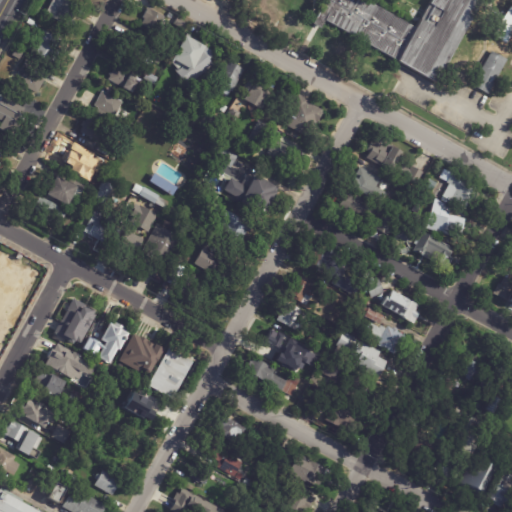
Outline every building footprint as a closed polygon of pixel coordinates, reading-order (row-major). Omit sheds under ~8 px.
[(78,9),(75,14),(74,13),(70,19),(74,21),(70,28),(44,13),(51,0),(63,0),(78,8),(78,9)] [(476,0),(480,2),(436,83),(316,16),(325,0),(476,0)] [(511,28),(503,43),(489,34),(511,1),(511,28)] [(163,19),(158,28),(155,26),(151,33),(140,26),(144,19),(141,18),(147,7),(164,17),(163,19)] [(29,19),(35,22),(32,27),(26,23),(29,19)] [(59,40),(55,49),(58,51),(51,64),(28,51),(40,29),(59,40)] [(183,37),(199,47),(200,45),(211,52),(206,60),(211,65),(184,86),(171,70),(173,69),(166,62),(164,61),(179,35),(183,37)] [(160,59),(157,65),(151,62),(149,67),(123,53),(124,51),(121,50),(128,37),(157,52),(155,57),(160,59)] [(469,85),(489,51),(504,59),(485,93),(469,85)] [(44,71),(40,78),(43,79),(36,93),(17,82),(22,72),(19,70),(26,59),(45,70),(44,71)] [(243,71),(230,93),(229,93),(226,97),(214,90),(217,84),(214,82),(226,62),(243,71)] [(133,69),(130,74),(135,77),(133,80),(136,82),(130,94),(106,80),(110,72),(114,74),(119,65),(123,67),(125,64),(133,69)] [(257,77),(273,87),(258,110),(241,100),(246,92),(240,88),(248,75),(254,78),(255,76),(257,77)] [(116,108),(112,115),(129,124),(125,131),(92,113),(95,107),(91,105),(99,90),(120,102),(116,108)] [(296,94),(309,101),(308,103),(321,111),(305,138),(278,122),(295,93),(296,94)] [(0,97),(20,109),(14,119),(7,115),(0,128),(0,97)] [(227,107),(224,113),(218,110),(221,104),(227,107)] [(230,108),(237,112),(231,124),(222,119),(229,108),(230,108)] [(79,132),(81,127),(79,125),(82,120),(84,121),(87,116),(106,127),(98,142),(79,132)] [(277,132),(273,138),(263,132),(254,148),(243,142),(255,120),(277,132)] [(7,147),(6,150),(2,148),(0,151),(0,138),(10,144),(7,147)] [(405,167),(399,177),(367,157),(369,153),(366,151),(371,143),(374,145),(378,138),(401,152),(395,161),(405,167)] [(273,139),(295,152),(290,161),(286,158),(282,165),(263,154),(272,139),(273,139)] [(69,163),(64,160),(72,146),(89,155),(90,153),(95,155),(87,170),(79,166),(78,168),(69,163)] [(181,154),(175,151),(178,146),(184,150),(181,154)] [(234,157),(228,167),(213,159),(219,147),(234,155),(234,157)] [(411,167),(421,173),(414,186),(402,179),(409,166),(411,167)] [(471,192),(462,210),(438,197),(445,184),(443,183),(443,181),(437,178),(441,170),(460,180),(457,185),(471,192)] [(358,174),(375,183),(373,187),(385,193),(379,205),(344,187),(348,178),(352,180),(355,173),(358,174)] [(170,184),(153,174),(149,181),(165,192),(170,184)] [(87,175),(98,180),(95,188),(83,183),(87,175)] [(271,187),(269,190),(272,192),(259,213),(223,190),(230,179),(243,187),(251,175),(271,187)] [(70,177),(84,185),(76,201),(67,197),(62,206),(41,195),(51,177),(66,185),(70,177)] [(422,187),(427,178),(434,183),(429,191),(422,187)] [(396,179),(411,187),(404,199),(389,191),(396,179)] [(99,204),(92,200),(101,180),(114,187),(104,206),(99,204)] [(167,203),(164,209),(131,191),(135,184),(168,202),(167,203)] [(365,224),(334,207),(344,190),(358,197),(357,198),(374,207),(365,224)] [(55,230),(28,215),(38,196),(66,212),(56,230),(55,230)] [(463,220),(457,239),(428,231),(430,222),(427,221),(432,203),(447,207),(445,215),(463,220)] [(147,233),(157,215),(136,204),(126,221),(147,233)] [(174,206),(181,212),(178,216),(171,211),(174,206)] [(230,214),(253,226),(240,249),(218,238),(224,228),(207,220),(214,206),(230,214)] [(78,207),(83,210),(79,218),(74,215),(78,207)] [(95,209),(116,221),(102,245),(80,233),(94,208),(95,209)] [(381,234),(372,228),(380,213),(394,221),(385,236),(381,234)] [(409,229),(411,230),(403,244),(390,237),(398,223),(409,229)] [(163,267),(158,265),(151,278),(136,268),(143,256),(139,253),(155,225),(179,238),(163,267)] [(120,254),(115,251),(128,230),(144,240),(131,261),(120,254)] [(444,269),(409,251),(419,232),(449,248),(444,256),(449,259),(444,269)] [(322,252),(328,256),(318,274),(303,265),(307,258),(305,257),(312,246),(322,252)] [(0,248),(40,270),(0,344),(0,248)] [(237,258),(226,281),(192,264),(199,248),(214,255),(218,248),(237,258)] [(175,287),(182,267),(174,264),(167,284),(175,287)] [(511,274),(511,307),(490,295),(496,284),(498,284),(505,271),(511,274)] [(191,293),(191,294),(196,297),(191,306),(172,295),(177,286),(179,287),(188,273),(199,280),(191,293)] [(286,283),(287,281),(291,282),(293,277),(313,287),(305,306),(290,298),(290,297),(284,294),(287,289),(284,287),(286,283)] [(377,281),(381,293),(367,298),(363,284),(376,279),(377,281)] [(418,311),(413,321),(381,303),(385,295),(387,296),(391,289),(415,302),(416,300),(421,303),(418,309),(419,310),(418,311)] [(91,319),(76,344),(71,341),(69,345),(50,333),(63,311),(62,311),(70,299),(83,307),(84,306),(92,311),(91,314),(93,316),(91,319)] [(275,312),(277,307),(279,309),(283,302),(305,314),(296,332),(272,320),(275,314),(274,313),(275,312)] [(381,316),(377,324),(357,314),(361,306),(381,316)] [(112,324),(126,331),(123,337),(122,336),(113,352),(111,350),(109,354),(111,355),(108,361),(105,360),(102,366),(90,359),(90,358),(77,351),(84,338),(98,346),(98,344),(93,341),(103,324),(106,326),(108,321),(112,324)] [(390,328),(391,327),(395,330),(394,332),(403,337),(401,342),(399,341),(391,355),(373,345),(375,343),(369,340),(370,338),(360,332),(366,322),(377,328),(378,326),(383,329),(384,326),(389,329),(390,328)] [(278,349),(276,349),(273,355),(255,346),(262,333),(265,335),(267,330),(288,341),(285,347),(281,344),(278,349)] [(356,341),(378,352),(375,357),(385,362),(375,380),(351,367),(355,359),(332,347),(341,331),(345,334),(345,335),(356,341)] [(136,334),(141,336),(148,339),(147,341),(162,349),(149,373),(140,368),(138,371),(120,360),(135,333),(136,334)] [(308,336),(321,342),(317,349),(305,343),(308,336)] [(311,367),(316,354),(285,342),(276,363),(300,372),(303,364),(311,367)] [(76,356),(67,371),(46,360),(46,359),(43,357),(45,352),(43,351),(48,343),(52,345),(53,343),(76,356)] [(175,384),(170,391),(152,381),(168,352),(187,363),(175,384)] [(268,367),(273,369),(271,374),(286,381),(290,374),(300,380),(291,397),(245,373),(248,366),(246,365),(248,361),(251,362),(252,358),(268,367)] [(331,380),(315,373),(320,361),(336,368),(331,380)] [(471,361),(474,363),(473,365),(479,369),(472,381),(460,373),(467,362),(468,363),(470,361),(471,361)] [(289,373),(295,362),(305,368),(299,378),(289,373)] [(64,382),(55,398),(33,386),(43,369),(51,374),(64,382)] [(366,401),(338,387),(345,372),(361,379),(360,382),(372,388),(366,401)] [(442,384),(447,376),(455,380),(455,382),(459,384),(453,394),(440,387),(442,384)] [(157,406),(130,393),(123,409),(149,422),(157,406)] [(17,417),(13,414),(23,395),(47,408),(43,415),(37,412),(31,424),(17,417)] [(73,417),(62,411),(70,395),(82,401),(73,417)] [(323,401),(317,414),(304,407),(310,395),(323,401)] [(357,423),(354,430),(348,427),(345,433),(323,421),(332,402),(348,410),(346,413),(357,419),(356,421),(358,422),(357,423)] [(426,404),(440,411),(434,422),(420,414),(426,404)] [(105,413),(100,423),(94,420),(100,408),(106,411),(105,413)] [(410,455),(403,451),(406,447),(401,445),(411,427),(403,423),(409,413),(419,419),(414,428),(420,431),(419,434),(431,441),(420,461),(410,455)] [(228,417),(227,419),(244,429),(235,445),(215,435),(219,428),(215,426),(221,414),(228,417)] [(62,415),(69,418),(65,425),(59,422),(62,415)] [(17,452),(21,444),(7,436),(16,422),(45,440),(38,452),(41,453),(36,460),(28,455),(26,457),(17,452)] [(48,434),(52,425),(63,431),(58,441),(47,436),(48,434)] [(480,439),(454,483),(447,479),(445,483),(439,479),(441,476),(428,468),(432,462),(448,471),(457,455),(455,455),(456,453),(452,451),(461,436),(463,437),(466,431),(480,439)] [(224,447),(226,448),(223,454),(239,463),(231,477),(214,468),(215,466),(198,457),(208,439),(224,447)] [(248,448),(252,439),(260,443),(255,455),(246,451),(248,448)] [(3,476),(0,474),(0,450),(14,458),(12,463),(18,466),(12,477),(9,476),(7,478),(3,476)] [(323,475),(316,488),(288,472),(298,453),(326,468),(323,475)] [(491,468),(476,497),(462,489),(461,490),(455,487),(468,462),(472,465),(475,460),(491,468)] [(209,471),(210,472),(203,485),(186,476),(189,471),(187,470),(191,461),(209,471)] [(46,465),(54,469),(51,474),(44,470),(46,465)] [(511,487),(501,508),(482,498),(497,471),(506,476),(511,465),(511,487)] [(62,470),(76,477),(72,483),(59,476),(62,470)] [(111,495),(93,484),(102,470),(120,480),(111,495)] [(279,477),(275,483),(268,480),(272,473),(279,477)] [(25,486),(30,476),(36,479),(34,482),(37,484),(35,488),(32,487),(31,490),(25,486)] [(241,481),(243,478),(251,482),(248,488),(240,484),(241,481)] [(62,489),(53,504),(43,499),(52,483),(62,489)] [(300,488),(299,491),(309,496),(307,501),(310,502),(307,508),(305,507),(302,511),(295,511),(284,505),(294,485),(300,488)] [(199,503),(193,511),(177,511),(168,506),(172,501),(168,498),(172,492),(175,494),(179,488),(200,502),(199,503)] [(0,511),(41,511),(0,490),(0,511)] [(101,511),(69,511),(60,507),(66,497),(71,500),(74,495),(80,498),(83,494),(105,506),(101,511)]
